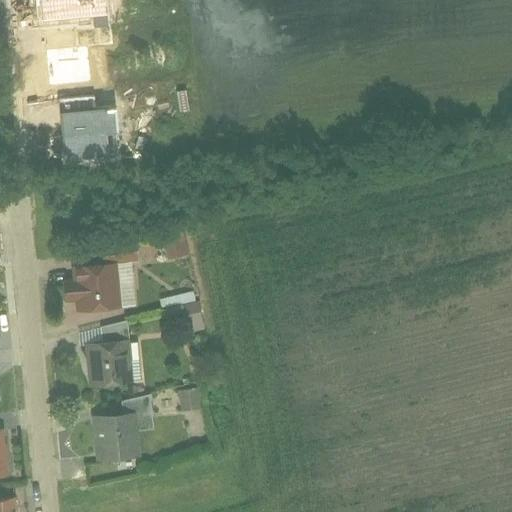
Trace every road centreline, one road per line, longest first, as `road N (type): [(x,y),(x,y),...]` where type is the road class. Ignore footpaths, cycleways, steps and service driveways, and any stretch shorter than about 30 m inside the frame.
road 1 (residential): [(47,511),(16,192)]
road 2 (residential): [(16,192),(23,164),(7,0)]
